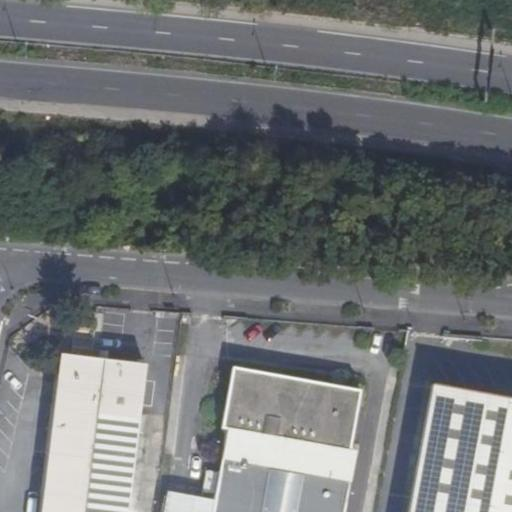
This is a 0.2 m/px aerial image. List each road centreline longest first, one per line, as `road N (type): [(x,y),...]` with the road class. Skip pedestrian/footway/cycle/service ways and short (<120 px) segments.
road 1 (motorway): [(0,81),(511,143)]
road 2 (motorway): [(511,80),(212,39),(0,22)]
road 3 (unclassified): [(511,304),(0,261)]
road 4 (unknown): [(138,274),(143,339),(157,376),(143,511)]
